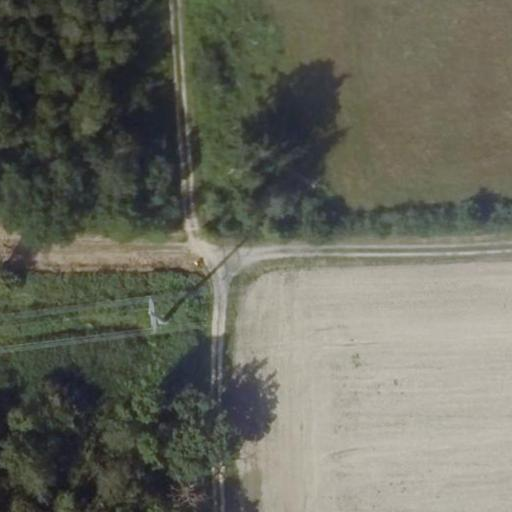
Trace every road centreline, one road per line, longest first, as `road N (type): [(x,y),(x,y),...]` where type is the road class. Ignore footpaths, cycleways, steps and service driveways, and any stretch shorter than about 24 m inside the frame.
road 1 (track): [(0,247),(511,254)]
road 2 (track): [(228,254),(240,511)]
